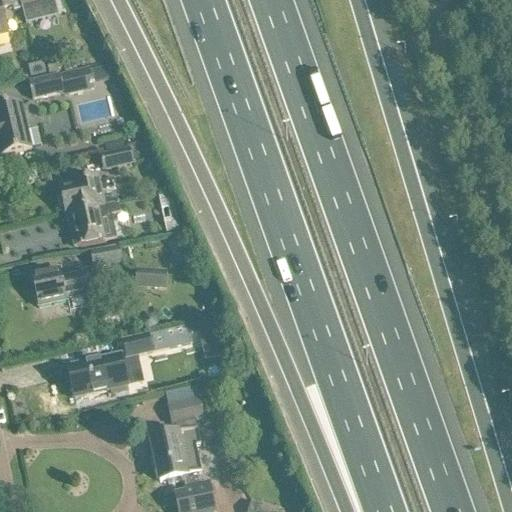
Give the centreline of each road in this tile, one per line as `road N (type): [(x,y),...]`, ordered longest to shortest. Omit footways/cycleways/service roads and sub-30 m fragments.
road 1 (motorway): [(115,0),(198,162),(352,511)]
road 2 (motorway): [(452,511),(267,0)]
road 3 (motorway): [(200,0),(381,511)]
road 4 (motorway): [(510,511),(358,0)]
road 5 (unclassified): [(511,289),(422,0)]
